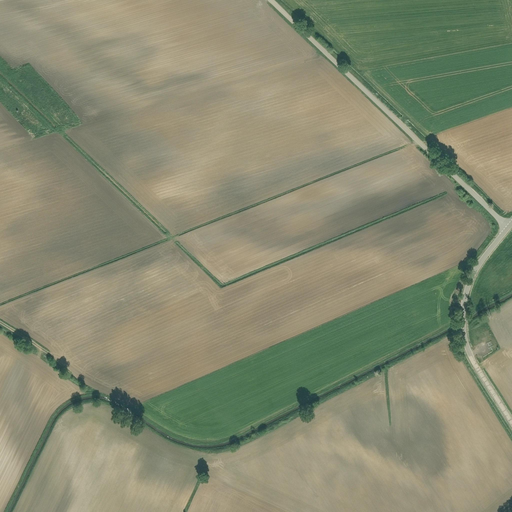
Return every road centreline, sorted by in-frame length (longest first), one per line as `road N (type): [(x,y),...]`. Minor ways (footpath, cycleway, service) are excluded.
road 1 (unclassified): [(270,0),(508,227)]
road 2 (tertiary): [(508,227),(467,289),(463,327),(476,368),(511,423)]
